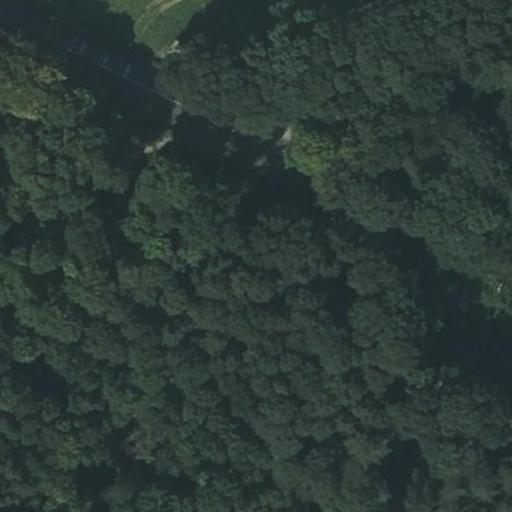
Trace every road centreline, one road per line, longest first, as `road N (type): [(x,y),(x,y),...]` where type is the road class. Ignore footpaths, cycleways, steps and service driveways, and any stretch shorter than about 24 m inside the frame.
road 1 (secondary): [(0,13),(224,128),(511,258)]
road 2 (track): [(0,206),(407,73),(511,54)]
